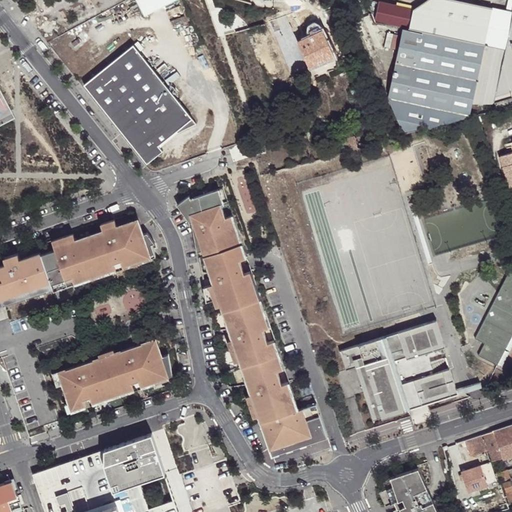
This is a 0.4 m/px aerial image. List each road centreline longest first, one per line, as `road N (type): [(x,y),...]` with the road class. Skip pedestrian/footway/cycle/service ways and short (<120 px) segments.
road 1 (residential): [(0,16),(140,190)]
road 2 (residential): [(140,190),(177,251),(205,393)]
road 3 (residential): [(205,393),(16,456)]
road 4 (residential): [(205,393),(266,477),(332,471)]
road 5 (residential): [(511,409),(369,456),(357,467)]
road 6 (residential): [(0,238),(140,190)]
